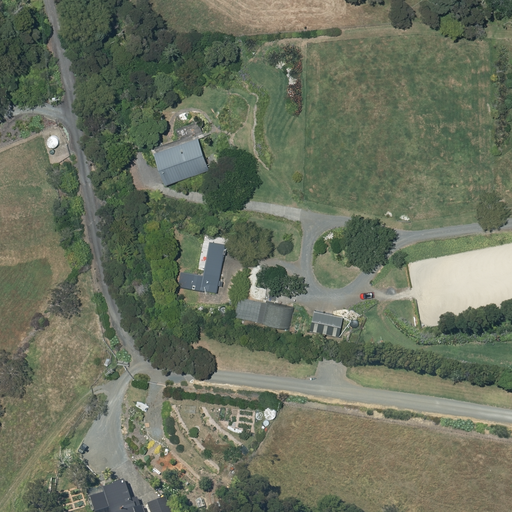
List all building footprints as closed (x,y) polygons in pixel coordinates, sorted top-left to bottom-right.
[(166,184),(211,165),(197,131),(152,150),(166,184)] [(210,236),(206,252),(193,249),(188,271),(178,268),(174,283),(217,292),(229,240),(210,236)] [(289,305),(238,296),(227,294),(223,315),(285,325),(289,305)] [(342,315),(313,310),(309,332),(339,337),(342,315)] [(131,510),(123,480),(100,486),(103,496),(92,499),(95,511),(141,511),(141,507),(131,510)] [(167,511),(162,499),(148,504),(150,511),(167,511)]
